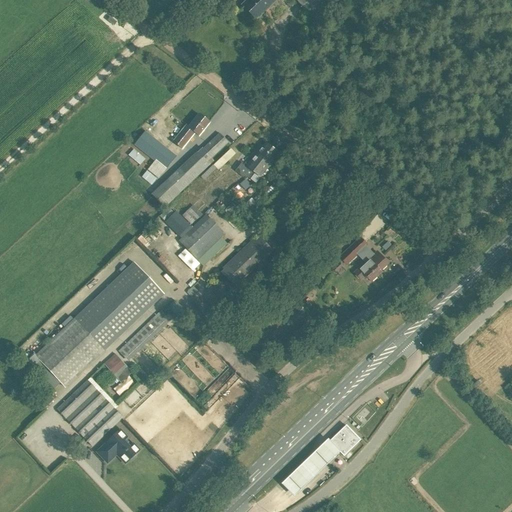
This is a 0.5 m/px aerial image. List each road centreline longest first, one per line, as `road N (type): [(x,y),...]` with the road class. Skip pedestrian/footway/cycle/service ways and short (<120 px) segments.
road 1 (track): [(439,249),(109,0)]
road 2 (primary): [(229,511),(511,235)]
road 3 (unclassified): [(173,511),(277,378),(439,249)]
road 4 (unclassified): [(298,511),(343,478),(439,359),(511,291)]
